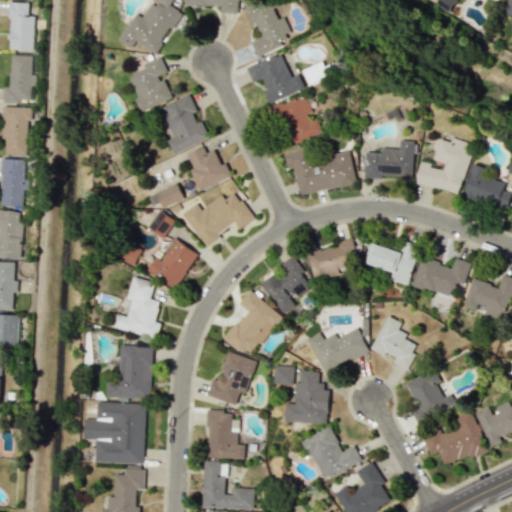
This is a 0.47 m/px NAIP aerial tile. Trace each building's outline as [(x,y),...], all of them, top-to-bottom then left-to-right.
[(156,53),(180,11),(170,5),(172,0),(152,0),(143,17),(135,13),(119,41),(132,48),(135,42),(156,53)] [(185,0),(185,4),(221,6),(220,12),(238,13),(238,0),(185,0)] [(256,56),(284,44),(281,38),(291,34),(284,17),(277,19),(273,7),(277,6),(275,0),(261,0),(246,6),(259,38),(251,41),(256,56)] [(33,49),(34,15),(28,15),(28,2),(11,2),(10,49),(33,49)] [(290,77),(281,53),(246,67),(252,82),(260,79),(269,102),(304,88),(298,73),(290,77)] [(3,101),(33,102),(34,73),(32,73),(32,55),(11,54),(10,86),(4,86),(3,101)] [(171,99),(161,74),(167,72),(160,56),(143,64),(145,69),(129,76),(138,98),(135,99),(141,111),(171,99)] [(168,140),(173,153),(209,138),(202,120),(197,123),(193,113),(196,111),(189,94),(164,104),(168,115),(165,116),(173,138),(168,140)] [(274,105),(285,143),(321,132),(317,116),(309,119),(303,97),(274,105)] [(28,154),(29,107),(3,106),(2,139),(6,139),(5,153),(28,154)] [(415,183),(460,194),(473,142),(452,137),(451,141),(439,139),(434,160),(445,162),(443,170),(430,166),(431,163),(421,161),(415,183)] [(365,151),(364,176),(400,178),(400,180),(412,181),(414,140),(400,140),(399,148),(381,147),(381,152),(365,151)] [(198,189),(231,177),(226,162),(220,164),(215,149),(206,152),(204,147),(187,153),(193,168),(191,169),(198,189)] [(350,151),(311,157),(310,147),(283,151),(286,168),(293,167),(297,193),(355,184),(350,151)] [(25,206),(25,159),(1,158),(1,206),(25,206)] [(505,183),(483,177),(486,167),(473,163),(463,196),(506,209),(511,193),(503,190),(505,183)] [(156,192),(163,207),(184,198),(177,182),(156,192)] [(182,213),(205,245),(235,224),(238,229),(254,218),(235,192),(225,199),(221,194),(201,209),(197,203),(182,213)] [(0,256),(21,258),(23,211),(0,209),(0,256)] [(162,238),(175,221),(160,210),(147,226),(162,238)] [(147,272),(178,288),(197,251),(172,238),(161,260),(155,256),(147,272)] [(358,269),(352,241),(307,250),(313,279),(358,269)] [(392,270),(389,279),(408,285),(419,248),(416,248),(414,253),(407,251),(406,253),(370,242),(364,262),(392,270)] [(282,313),(297,303),(294,299),(313,286),(292,256),(277,266),(280,270),(261,283),(282,313)] [(412,285),(452,297),(456,282),(464,285),(471,262),(455,257),(452,266),(421,257),(412,285)] [(0,309),(13,310),(13,292),(17,292),(18,280),(14,280),(15,262),(0,261),(0,309)] [(472,278),(463,306),(476,310),(478,304),(486,307),(484,313),(504,319),(511,292),(511,277),(502,274),(499,286),(472,278)] [(112,327),(157,338),(161,322),(155,321),(160,300),(151,298),(155,281),(133,276),(128,298),(132,299),(128,316),(115,313),(112,327)] [(282,316),(249,289),(238,303),(247,310),(225,337),(249,357),(282,316)] [(0,356),(8,356),(9,347),(18,347),(19,314),(0,313),(0,356)] [(388,315),(371,347),(393,359),(392,362),(404,369),(417,344),(404,338),(407,333),(398,329),(402,322),(388,315)] [(307,339),(325,372),(352,358),(353,360),(369,351),(357,327),(338,338),(335,333),(324,339),(320,332),(307,339)] [(121,344),(119,385),(108,384),(107,397),(151,399),(153,340),(137,340),(137,345),(121,344)] [(256,359),(228,350),(218,380),(212,378),(207,395),(236,404),(240,391),(246,393),(256,359)] [(274,384),(294,384),(294,364),(275,364),(274,384)] [(405,382),(418,406),(412,409),(418,422),(451,405),(433,368),(405,382)] [(285,421),(327,423),(329,383),(319,383),(319,372),(300,371),(300,382),(296,381),(294,403),(286,403),(285,421)] [(490,446),(502,442),(500,436),(511,431),(511,399),(492,408),(491,405),(475,411),(490,446)] [(95,461),(144,463),(146,404),(97,402),(97,418),(85,418),(84,438),(96,439),(95,461)] [(206,457),(245,458),(245,444),(238,443),(238,432),(231,431),(232,411),(208,410),(206,457)] [(444,466),(487,449),(471,412),(452,419),(454,425),(440,430),(440,428),(422,435),(429,454),(438,451),(444,466)] [(362,460),(354,445),(343,451),(330,426),(303,440),(323,480),(362,460)] [(202,507),(254,509),(254,488),(232,487),(232,494),(225,494),(225,476),(222,476),(222,461),(204,460),(202,507)] [(346,511),(376,511),(375,509),(392,499),(371,461),(356,470),(364,484),(349,492),(346,486),(336,492),(346,511)] [(115,474),(114,496),(107,496),(107,509),(102,509),(102,511),(139,511),(139,505),(136,505),(136,489),(144,489),(144,467),(124,466),(124,474),(115,474)]
